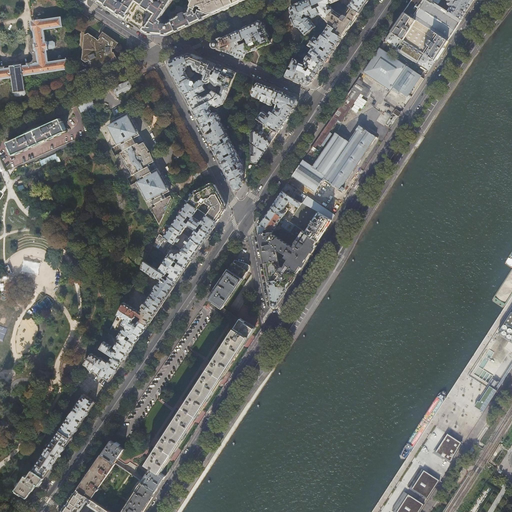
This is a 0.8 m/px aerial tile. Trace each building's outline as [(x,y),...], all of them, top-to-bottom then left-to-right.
[(158,34),(168,35),(180,30),(197,22),(212,15),(198,10),(197,13),(196,14),(194,11),(195,9),(190,7),(188,12),(184,13),(180,14),(179,15),(180,16),(171,19),(171,20),(172,21),(166,24),(163,24),(163,21),(161,20),(173,0),(172,0),(159,0),(158,2),(157,2),(155,0),(154,0),(123,0),(122,2),(118,0),(97,0),(98,2),(111,11),(126,20),(129,15),(128,14),(135,2),(153,14),(146,25),(145,25),(141,30),(146,34),(158,34)] [(229,7),(230,5),(238,1),(240,3),(242,1),(245,0),(191,0),(189,6),(190,7),(195,9),(198,10),(212,15),(213,13),(221,9),(223,10),(229,7)] [(320,14),(317,8),(314,9),(312,6),(309,0),(305,0),(298,3),(292,6),(291,8),(291,9),(293,13),(291,17),(295,26),(299,27),(306,35),(313,29),(316,26),(309,18),(309,16),(311,15),(312,17),(313,18),(316,16),(316,15),(320,14)] [(342,0),(309,0),(312,6),(316,4),(318,5),(319,5),(320,6),(317,8),(320,14),(324,19),(334,11),(333,9),(331,7),(329,8),(328,6),(326,3),(330,2),(331,3),(332,4),(339,0),(340,0),(342,4),(344,3),(342,0)] [(352,0),(348,6),(350,7),(359,13),(363,7),(367,0),(352,0)] [(448,11),(433,1),(430,0),(412,0),(411,2),(404,12),(448,41),(455,31),(462,20),(448,11)] [(430,0),(433,1),(433,0),(447,0),(450,1),(448,4),(451,6),(448,11),(462,20),(469,9),(474,0),(430,0)] [(351,25),(359,13),(350,7),(344,14),(341,12),(339,15),(334,11),(324,19),(329,24),(335,28),(335,34),(342,38),(351,25)] [(391,32),(435,61),(441,51),(448,41),(404,12),(399,20),(391,32)] [(0,84),(0,85),(2,84),(3,83),(4,82),(4,80),(3,80),(3,79),(12,77),(13,82),(12,82),(13,82),(13,87),(14,92),(15,95),(16,96),(25,95),(26,94),(26,91),(26,90),(25,86),(26,86),(26,85),(25,85),(24,81),(25,81),(25,80),(24,80),(24,76),(32,75),(32,76),(32,77),(33,78),(34,79),(35,79),(36,79),(38,79),(39,78),(40,77),(40,76),(40,74),(40,73),(69,69),(68,59),(48,62),(47,50),(48,50),(48,49),(54,48),(55,46),(55,43),(53,41),(47,42),(47,41),(46,42),(44,29),(63,27),(61,17),(42,20),(42,19),(33,21),(32,21),(34,31),(35,37),(32,38),(31,39),(29,42),(30,43),(29,45),(29,46),(30,48),(30,50),(33,54),(34,56),(35,58),(34,59),(34,60),(33,61),(31,62),(28,63),(28,65),(22,66),(22,65),(22,64),(21,63),(21,64),(11,66),(11,65),(10,65),(10,66),(11,66),(11,68),(4,68),(4,66),(1,67),(0,66),(0,84)] [(271,43),(261,22),(260,21),(259,21),(256,23),(244,28),(240,30),(250,52),(271,43)] [(290,67),(292,68),(291,70),(289,69),(285,77),(297,82),(305,85),(311,83),(315,78),(323,65),(342,38),(335,34),(333,32),(335,28),(329,24),(322,35),(324,36),(322,39),(320,39),(315,36),(308,46),(314,49),(314,52),(312,54),(310,53),(308,55),(304,60),(305,61),(303,63),(304,65),(303,67),(300,66),(300,65),(298,64),(299,62),(298,60),(295,58),(290,67)] [(250,52),(240,30),(228,35),(221,39),(212,43),(212,47),(231,54),(244,59),(247,53),(250,52)] [(89,63),(92,70),(103,64),(117,58),(114,52),(113,52),(112,51),(112,50),(113,49),(113,48),(114,48),(118,43),(103,32),(99,37),(100,38),(99,40),(96,38),(89,33),(85,35),(82,60),(86,62),(90,60),(91,63),(89,63)] [(422,55),(423,56),(418,63),(429,70),(435,61),(391,32),(385,40),(396,47),(399,43),(400,44),(396,50),(417,62),(422,55)] [(393,86),(408,95),(412,97),(418,88),(424,79),(420,77),(421,76),(380,48),(364,72),(391,90),(393,86)] [(187,54),(185,55),(189,65),(189,66),(192,65),(194,69),(194,70),(195,70),(196,70),(196,71),(204,74),(202,78),(203,79),(205,82),(207,83),(210,82),(210,80),(213,74),(212,73),(213,69),(214,70),(217,65),(208,61),(189,53),(187,54)] [(188,65),(189,65),(185,55),(177,58),(170,62),(169,65),(173,74),(178,84),(189,78),(185,71),(188,65)] [(221,66),(217,65),(214,70),(215,70),(214,74),(213,74),(210,80),(215,85),(216,86),(218,84),(220,80),(219,79),(220,76),(222,77),(225,68),(221,66)] [(231,70),(225,68),(222,77),(224,78),(222,81),(220,80),(218,84),(218,85),(221,86),(222,88),(219,94),(227,99),(236,73),(231,70)] [(204,85),(205,82),(203,79),(202,78),(195,82),(194,81),(192,80),(190,78),(189,78),(178,84),(183,92),(185,95),(204,85)] [(370,90),(361,85),(362,84),(362,83),(362,81),(361,81),(358,79),(343,102),(342,104),(332,119),(330,121),(313,145),(315,146),(318,143),(320,144),(338,119),(341,121),(353,103),(361,93),(362,94),(364,95),(366,96),(370,90)] [(112,88),(117,97),(133,88),(129,81),(112,88)] [(269,127),(278,132),(283,124),(287,119),(297,104),(298,101),(297,100),(297,98),(295,96),(276,89),(263,84),(259,82),(256,83),(255,88),(254,88),(253,88),(252,90),(252,91),(253,91),(252,94),(253,96),(262,100),(263,98),(265,99),(264,102),(263,102),(262,103),(264,104),(264,103),(267,104),(267,105),(270,106),(271,106),(272,105),(273,104),(272,104),(273,103),(277,105),(279,105),(279,107),(277,108),(276,108),(274,107),(272,110),(271,110),(270,111),(273,113),(271,117),(268,115),(269,113),(263,109),(261,110),(262,112),(257,119),(263,123),(266,124),(266,123),(270,126),(269,127)] [(207,92),(204,85),(185,95),(188,102),(193,110),(216,98),(218,93),(215,92),(212,90),(211,92),(205,96),(204,98),(203,98),(202,96),(201,97),(198,92),(199,92),(201,92),(203,94),(207,92)] [(219,94),(218,93),(216,98),(193,110),(198,121),(207,137),(208,134),(212,127),(218,115),(216,113),(213,112),(211,113),(210,110),(209,110),(211,105),(217,107),(224,103),(227,99),(219,94)] [(361,96),(362,94),(361,93),(353,103),(355,104),(351,109),(357,112),(360,107),(362,109),(367,101),(362,97),(361,96)] [(89,108),(92,113),(96,111),(93,106),(95,105),(91,98),(88,99),(78,104),(81,112),(89,108)] [(138,128),(134,118),(133,119),(129,112),(124,114),(125,115),(115,119),(115,120),(114,123),(114,125),(114,129),(114,132),(116,136),(114,137),(117,145),(120,143),(124,150),(121,152),(127,163),(128,162),(129,165),(130,168),(131,170),(132,173),(132,172),(133,174),(132,174),(133,175),(135,177),(137,179),(139,178),(143,185),(140,187),(143,193),(144,192),(144,193),(145,195),(145,196),(146,197),(147,198),(147,199),(147,200),(150,206),(155,203),(159,211),(154,213),(159,224),(164,225),(166,221),(169,215),(177,199),(174,198),(172,194),(167,197),(165,193),(170,190),(167,184),(166,185),(166,183),(167,183),(163,175),(161,176),(161,174),(162,174),(158,168),(153,170),(151,165),(150,163),(155,161),(152,155),(151,155),(150,154),(149,152),(148,150),(147,149),(147,148),(148,148),(144,141),(139,144),(138,142),(136,137),(141,134),(137,128),(138,128)] [(220,116),(218,115),(212,127),(214,131),(208,134),(207,137),(212,146),(226,172),(235,190),(237,190),(238,189),(239,189),(240,188),(241,187),(242,185),(243,183),(244,182),(243,157),(241,158),(220,120),(221,118),(220,116)] [(7,142),(13,155),(66,131),(60,118),(7,142)] [(278,132),(269,127),(266,124),(263,123),(262,124),(264,132),(263,132),(261,135),(262,135),(261,136),(253,130),(251,133),(251,162),(257,163),(261,157),(267,148),(274,138),(278,132)] [(342,191),(377,140),(377,139),(376,138),(375,137),(376,137),(359,125),(356,130),(348,142),(335,133),(312,166),(303,160),(292,176),(315,192),(324,179),(342,191)] [(287,183),(282,191),(292,197),(296,190),(287,183)] [(195,192),(192,197),(191,197),(187,203),(188,203),(198,210),(203,201),(211,207),(206,215),(208,216),(217,222),(221,216),(225,210),(226,204),(215,184),(209,185),(195,192)] [(295,199),(292,197),(282,191),(276,200),(270,208),(284,218),(285,216),(284,215),(288,209),(285,207),(289,201),(299,207),(302,203),(295,199)] [(295,199),(302,203),(311,208),(332,220),(336,214),(331,211),(330,212),(307,196),(305,200),(297,195),(295,199)] [(192,217),(198,210),(188,203),(187,203),(179,214),(209,234),(213,229),(216,224),(217,222),(208,216),(206,215),(200,223),(192,217)] [(284,218),(270,208),(263,219),(257,227),(258,231),(259,234),(272,232),(280,222),(283,224),(281,226),(286,229),(291,222),(284,218)] [(324,232),(332,220),(311,208),(310,209),(312,211),(317,214),(305,232),(318,241),(324,232)] [(179,214),(171,226),(182,233),(187,226),(194,231),(190,238),(201,245),(205,240),(206,239),(209,234),(179,214)] [(305,232),(291,222),(286,229),(295,235),(296,233),(300,236),(292,247),(273,234),(272,232),(259,234),(261,248),(264,263),(278,260),(277,254),(280,254),(281,252),(286,255),(282,262),(298,272),(301,268),(314,247),(318,241),(305,232)] [(188,237),(182,233),(171,226),(163,237),(171,242),(174,244),(174,243),(180,236),(186,239),(188,237)] [(163,253),(171,242),(163,237),(159,235),(156,240),(160,243),(159,244),(161,245),(160,246),(155,243),(154,244),(153,247),(163,253)] [(176,244),(174,243),(174,244),(176,246),(194,257),(197,251),(201,245),(190,238),(182,249),(181,248),(180,247),(181,246),(178,244),(177,245),(176,244)] [(171,251),(167,256),(175,261),(177,258),(180,261),(178,263),(186,268),(190,262),(194,257),(176,246),(175,248),(177,250),(178,249),(181,251),(179,254),(177,255),(171,251)] [(175,261),(167,256),(158,270),(165,275),(166,276),(168,272),(171,274),(169,277),(169,278),(176,282),(181,275),(186,268),(178,263),(175,267),(173,266),(175,261)] [(151,467),(142,481),(156,491),(161,483),(166,476),(162,473),(182,442),(194,423),(202,411),(211,397),(220,382),(230,367),(240,352),(252,332),(255,327),(241,318),(240,319),(223,307),(248,271),(249,270),(249,269),(249,268),(249,267),(246,266),(244,265),(234,261),(228,271),(221,280),(211,295),(207,301),(237,324),(146,464),(151,467)] [(158,270),(155,268),(151,266),(145,262),(142,268),(156,278),(157,278),(161,280),(157,285),(156,285),(154,287),(154,288),(155,289),(150,296),(162,304),(170,292),(176,282),(169,278),(167,281),(163,278),(165,275),(158,270)] [(277,283),(278,282),(276,280),(268,281),(270,291),(272,305),(276,306),(282,296),(288,288),(281,283),(280,285),(279,286),(277,286),(277,283)] [(155,314),(162,304),(150,296),(144,304),(143,304),(141,306),(141,307),(142,308),(138,313),(124,303),(121,309),(134,318),(139,321),(147,325),(155,314)] [(132,322),(134,318),(121,309),(118,314),(125,319),(123,323),(127,326),(127,328),(126,329),(124,327),(121,332),(131,339),(130,340),(135,344),(141,334),(147,325),(139,321),(136,325),(132,322)] [(132,348),(135,344),(130,340),(131,339),(121,332),(118,336),(121,338),(115,347),(116,348),(115,350),(113,350),(111,348),(112,346),(105,341),(101,348),(108,353),(113,356),(122,362),(125,358),(132,348)] [(106,355),(108,353),(101,348),(97,346),(97,347),(96,348),(106,355)] [(111,379),(122,362),(113,356),(109,361),(107,362),(101,357),(100,358),(92,353),(91,356),(85,365),(89,367),(98,373),(110,381),(111,379)] [(83,395),(59,430),(71,438),(82,421),(96,402),(83,394),(83,395)] [(56,460),(71,438),(59,430),(33,469),(45,477),(56,460)] [(450,462),(463,442),(448,433),(435,453),(450,462)] [(107,446),(102,454),(115,463),(124,449),(120,446),(121,444),(119,443),(117,442),(116,443),(111,440),(107,446)] [(116,464),(115,463),(102,454),(95,463),(84,479),(77,489),(91,499),(116,464)] [(137,472),(139,468),(129,463),(125,469),(133,472),(132,474),(137,477),(139,473),(137,472)] [(426,500),(439,480),(420,468),(408,488),(426,500)] [(45,477),(33,469),(28,476),(26,474),(16,489),(27,497),(37,483),(39,485),(45,477)] [(156,491),(142,481),(121,511),(142,511),(150,500),(156,491)] [(110,511),(91,499),(77,489),(61,511),(110,511)] [(418,511),(424,504),(405,493),(393,511),(418,511)]
